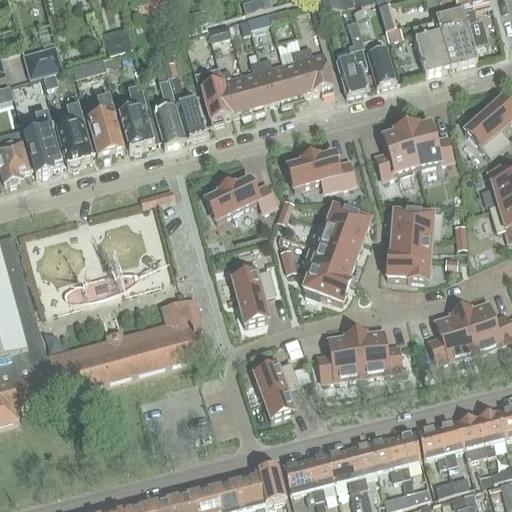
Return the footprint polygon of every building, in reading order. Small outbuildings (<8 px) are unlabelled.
[(167,0),(159,0),(137,7),(142,24),(172,14),(167,0)] [(349,0),(315,0),(322,21),(352,13),(349,0)] [(361,11),(375,7),(373,0),(349,0),(352,13),(361,11)] [(391,10),(387,0),(374,0),(378,14),(380,13),(389,11),(391,10)] [(430,0),(424,2),(427,12),(442,8),(442,9),(444,8),(454,5),(457,15),(490,6),(488,0),(430,0)] [(243,8),(246,19),(272,11),(269,1),(243,8)] [(396,34),(389,11),(380,13),(387,37),(396,34)] [(288,13),(275,16),(268,18),(271,30),(282,26),(292,24),(288,13)] [(477,66),(475,59),(473,50),(484,47),(479,30),(474,14),(436,24),(450,74),(477,66)] [(264,18),(241,24),(244,35),(266,30),(264,18)] [(191,32),(188,19),(181,21),(184,33),(191,32)] [(425,81),(450,74),(436,24),(432,25),(433,28),(412,33),(425,81)] [(352,64),(336,69),(346,103),(370,96),(364,74),(368,73),(363,55),(365,54),(363,47),(358,27),(348,30),(354,50),(349,52),(352,64)] [(229,29),(218,32),(222,45),(232,42),(229,29)] [(400,34),(386,38),(388,46),(403,42),(400,34)] [(128,39),(105,45),(110,61),(132,54),(128,39)] [(297,43),(277,48),(280,59),(283,71),(293,109),(305,106),(304,101),(312,99),(300,55),(297,43)] [(373,44),(363,47),(365,54),(376,94),(397,89),(387,54),(376,57),(373,44)] [(56,52),(24,61),(30,85),(63,76),(56,52)] [(310,52),(300,55),(312,99),(321,97),(322,101),(335,98),(324,59),(313,62),(310,52)] [(270,63),(260,66),(272,110),(280,108),(282,112),(293,109),(283,71),(272,73),(270,63)] [(253,79),(242,82),(253,120),(265,117),(264,112),(272,110),(260,66),(250,69),(253,79)] [(174,67),(164,69),(187,147),(209,141),(198,104),(186,107),(178,81),(174,67)] [(164,153),(187,147),(164,69),(155,72),(160,87),(159,87),(166,113),(155,117),(164,153)] [(229,75),(220,77),(232,121),(240,119),(241,123),(253,120),(242,82),(232,85),(229,75)] [(219,76),(196,82),(199,94),(201,93),(212,132),(225,128),(223,123),(232,121),(220,77),(219,76)] [(133,115),(118,120),(129,158),(132,157),(135,159),(141,157),(143,154),(146,153),(155,150),(155,149),(160,147),(154,126),(149,128),(146,117),(147,117),(141,94),(128,97),(133,115)] [(100,114),(85,118),(98,164),(100,164),(103,167),(110,165),(112,161),(115,159),(123,157),(114,123),(116,122),(110,101),(97,104),(100,114)] [(511,117),(500,105),(465,136),(481,155),(482,154),(490,164),(509,147),(501,138),(511,127),(511,117)] [(79,110),(66,113),(71,132),(57,137),(67,174),(69,174),(73,176),(79,174),(81,170),(93,167),(84,135),(85,134),(79,110)] [(53,141),(54,140),(48,117),(35,121),(36,126),(22,130),(36,181),(38,180),(42,183),(49,181),(50,177),(53,175),(62,173),(53,141)] [(418,130),(406,133),(418,176),(453,166),(446,142),(434,146),(429,129),(418,132),(418,130)] [(388,159),(376,162),(382,186),(418,176),(406,133),(394,137),(394,139),(383,142),(388,159)] [(21,137),(0,142),(0,173),(4,189),(8,188),(10,192),(15,190),(16,186),(20,185),(19,180),(31,176),(23,147),(21,137)] [(301,168),(287,172),(294,196),(321,188),(324,199),(355,191),(349,167),(336,170),(333,159),(319,163),(319,161),(301,166),(301,168)] [(511,171),(511,170),(488,177),(498,211),(498,212),(511,208),(511,171)] [(219,199),(205,205),(216,228),(258,208),(263,218),(276,212),(265,190),(254,195),(249,185),(235,191),(235,190),(218,198),(219,199)] [(143,213),(175,204),(172,194),(140,203),(143,213)] [(285,206),(281,217),(289,220),(293,209),(285,206)] [(498,211),(490,213),(497,237),(505,235),(508,247),(511,246),(511,208),(498,212),(498,211)] [(326,232),(325,233),(363,247),(371,225),(333,212),(326,232)] [(281,217),(277,228),(285,231),(289,220),(281,217)] [(393,217),(392,239),(432,242),(432,243),(440,244),(441,220),(393,217)] [(318,229),(310,250),(356,267),(363,247),(325,233),(326,232),(318,229)] [(464,231),(455,232),(457,244),(465,243),(464,231)] [(390,260),(390,261),(430,264),(432,243),(432,242),(392,239),(390,260)] [(0,432),(19,427),(16,414),(203,363),(191,317),(187,305),(161,312),(166,329),(122,341),(121,337),(106,341),(107,345),(47,362),(14,242),(10,243),(0,245),(0,432)] [(465,243),(457,244),(458,255),(466,254),(465,243)] [(310,250),(303,272),(310,275),(311,273),(348,287),(349,286),(356,267),(310,250)] [(289,255),(281,257),(284,269),(292,266),(289,255)] [(388,259),(386,283),(407,285),(407,286),(428,288),(430,264),(390,261),(390,260),(388,259)] [(446,265),(445,273),(457,274),(458,266),(446,265)] [(292,266),(284,269),(287,280),(295,278),(292,266)] [(254,271),(230,277),(244,331),(268,325),(263,304),(275,300),(269,277),(256,280),(254,271)] [(310,275),(303,295),(307,296),(305,302),(318,306),(320,301),(342,309),(350,287),(349,286),(348,287),(311,273),(310,275)] [(124,291),(120,276),(65,290),(68,305),(124,291)] [(471,312),(461,316),(475,358),(501,350),(501,348),(511,344),(511,341),(505,321),(493,325),(487,308),(472,314),(471,312)] [(441,343),(429,347),(437,370),(449,366),(449,367),(475,358),(461,316),(450,319),(451,321),(435,326),(441,343)] [(366,337),(355,339),(362,384),(389,380),(389,379),(401,377),(398,352),(385,354),(383,337),(366,339),(366,337)] [(331,362),(318,363),(322,388),(334,386),(334,387),(362,384),(355,339),(345,341),(345,342),(328,344),(331,362)] [(275,365),(251,373),(270,426),(294,417),(287,397),(299,392),(290,369),(278,373),(275,365)] [(511,413),(497,417),(505,445),(511,443),(511,413)] [(497,417),(477,422),(487,462),(496,460),(494,453),(492,453),(491,449),(505,445),(497,417)] [(477,422),(457,427),(465,456),(478,452),(480,456),(477,457),(479,464),(487,462),(477,422)] [(457,427),(437,433),(448,472),(456,470),(454,463),(452,464),(451,459),(465,456),(457,427)] [(437,433),(417,438),(424,466),(438,462),(440,467),(438,467),(439,474),(448,472),(437,433)] [(414,439),(392,444),(402,485),(410,483),(407,472),(421,468),(414,439)] [(392,444),(370,450),(378,480),(391,476),(392,479),(394,487),(402,485),(392,444)] [(370,450),(348,456),(362,511),(371,511),(366,494),(368,494),(365,483),(378,480),(370,450)] [(362,511),(348,456),(327,461),(334,491),(348,487),(353,507),(351,508),(352,511),(362,511)] [(327,461),(305,467),(316,508),(324,506),(321,494),(334,491),(327,461)] [(305,467),(283,472),(290,502),(308,497),(309,501),(306,502),(308,510),(316,508),(305,467)] [(274,511),(274,510),(287,506),(278,473),(255,479),(256,481),(264,511),(274,511)] [(511,476),(511,474),(492,479),(494,487),(511,481),(511,476)] [(238,486),(236,486),(242,511),(264,511),(256,481),(248,483),(245,482),(240,483),(238,486)] [(467,482),(451,486),(454,498),(470,494),(467,482)] [(224,489),(214,492),(219,511),(242,511),(236,486),(233,487),(230,486),(226,487),(224,489)] [(451,486),(435,491),(439,503),(454,498),(451,486)] [(506,511),(511,511),(511,494),(510,489),(510,487),(500,490),(506,511)] [(197,511),(219,511),(214,492),(213,492),(209,491),(205,492),(203,495),(194,497),(197,511)] [(428,494),(406,500),(409,511),(431,505),(428,494)] [(175,511),(197,511),(194,497),(185,499),(182,498),(178,499),(176,502),(173,503),(175,511)] [(406,500),(384,505),(385,511),(404,511),(409,511),(406,500)] [(163,503),(161,506),(152,508),(152,511),(175,511),(173,503),(171,503),(168,502),(163,503)]
